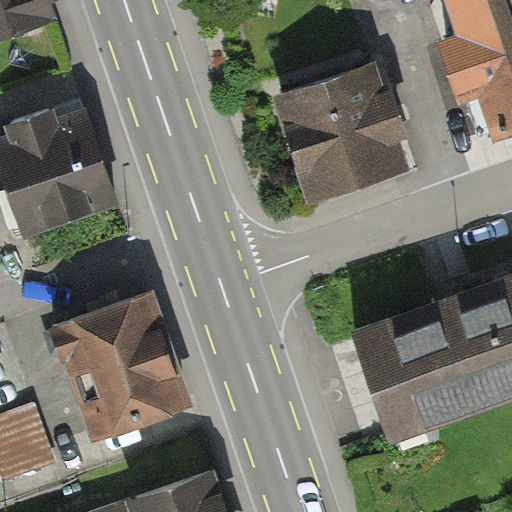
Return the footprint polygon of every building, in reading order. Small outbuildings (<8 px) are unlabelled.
[(0,0),(0,37),(60,18),(53,0),(0,0)] [(511,0),(441,0),(488,138),(511,129),(511,0)] [(375,63),(270,98),(305,203),(410,168),(375,63)] [(118,205),(85,104),(0,131),(0,172),(21,237),(118,205)] [(511,277),(352,330),(386,432),(511,389),(511,277)] [(153,290),(51,324),(89,438),(191,404),(153,290)] [(227,511),(213,469),(82,511),(227,511)]
